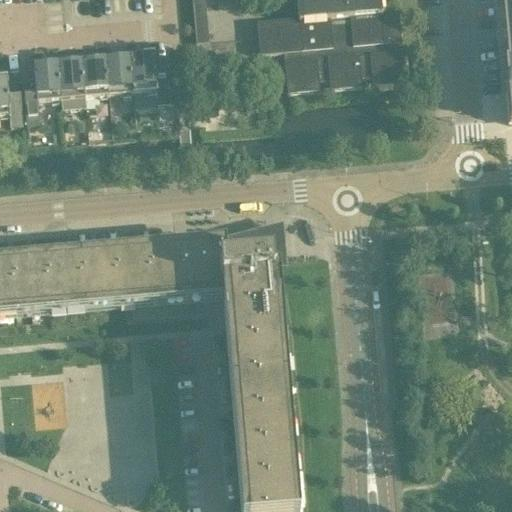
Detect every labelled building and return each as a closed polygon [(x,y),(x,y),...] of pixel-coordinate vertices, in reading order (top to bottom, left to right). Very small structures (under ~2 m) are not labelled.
[(190,0),(195,47),(209,46),(204,0),(190,0)] [(284,66),(287,99),(321,96),(320,87),(329,86),(330,95),(363,92),(362,83),(371,82),(372,91),(406,88),(403,55),(397,56),(397,48),(402,48),(399,16),(382,18),(380,0),(294,0),(297,23),(256,26),(259,60),(290,58),(291,65),(284,66)] [(511,0),(499,0),(505,54),(506,70),(504,71),(509,129),(510,129),(511,128),(511,0)] [(144,61),(131,62),(134,98),(156,96),(157,109),(169,108),(166,60),(156,61),(156,53),(143,54),(144,61)] [(107,64),(110,101),(123,99),(124,102),(132,101),(131,99),(134,98),(131,62),(130,55),(119,56),(120,63),(107,64)] [(96,65),(84,66),(87,103),(99,101),(99,104),(107,103),(107,101),(110,101),(107,64),(107,57),(96,58),(96,65)] [(59,68),(63,115),(86,113),(84,103),(87,103),(84,66),(83,59),(72,60),(72,67),(59,68)] [(23,84),(25,107),(27,130),(40,129),(38,107),(51,105),(52,108),(59,108),(59,105),(60,105),(61,115),(63,115),(59,68),(59,61),(48,62),(48,69),(34,70),(35,83),(23,84)] [(0,123),(8,123),(8,121),(9,121),(10,132),(23,130),(19,84),(9,85),(8,78),(0,78),(0,123)] [(0,318),(49,314),(130,307),(185,302),(220,300),(220,296),(220,292),(227,292),(230,336),(237,408),(237,412),(245,511),(292,511),(272,274),(287,276),(283,230),(228,244),(231,271),(228,271),(218,272),(216,254),(187,256),(70,266),(29,270),(29,264),(16,265),(17,270),(0,271),(0,318)] [(187,320),(185,302),(130,307),(131,325),(187,320)]
